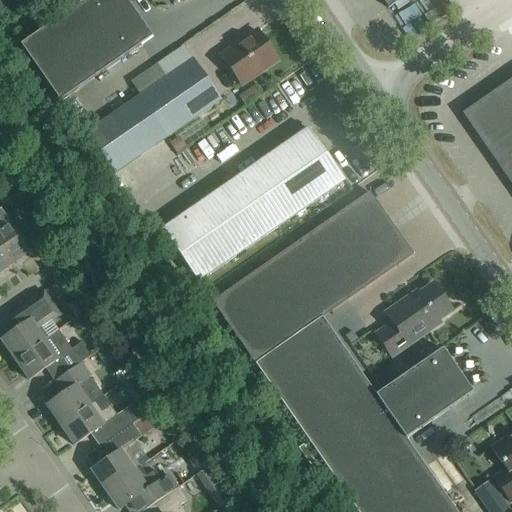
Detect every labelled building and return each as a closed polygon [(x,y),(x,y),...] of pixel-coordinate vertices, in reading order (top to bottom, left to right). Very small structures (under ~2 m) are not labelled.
[(0,0),(0,13),(19,0),(0,0)] [(124,0),(88,0),(20,47),(59,104),(152,40),(124,0)] [(381,0),(388,9),(401,0),(381,0)] [(241,87),(277,62),(256,32),(220,57),(241,87)] [(191,61),(139,96),(138,97),(167,139),(220,102),(191,60),(191,61)] [(511,80),(462,115),(511,187),(511,80)] [(120,171),(167,139),(138,98),(91,130),(120,171)] [(198,284),(344,182),(307,130),(161,232),(198,284)] [(186,147),(179,137),(170,144),(177,153),(186,147)] [(374,394),(322,319),(412,256),(369,194),(211,304),(356,511),(455,511),(405,439),(374,394)] [(0,226),(0,249),(11,266),(30,252),(8,220),(8,221),(1,209),(0,209),(0,223),(1,225),(0,226)] [(0,273),(11,266),(0,249),(0,273)] [(452,313),(432,285),(410,300),(408,298),(385,314),(392,324),(375,336),(391,359),(440,325),(438,322),(452,313)] [(15,362),(44,342),(37,333),(60,317),(44,293),(7,318),(17,331),(1,342),(15,362)] [(54,383),(80,364),(90,358),(81,344),(71,351),(58,331),(44,342),(15,362),(28,381),(45,370),(54,383)] [(351,332),(345,337),(350,344),(357,340),(351,332)] [(442,350),(375,396),(406,440),(473,394),(442,350)] [(63,396),(46,407),(60,427),(95,403),(94,402),(102,397),(96,388),(80,364),(54,383),(63,396)] [(95,403),(60,427),(74,447),(103,427),(112,440),(132,426),(146,416),(137,403),(117,417),(110,407),(102,397),(94,402),(95,403)] [(141,438),(132,426),(112,440),(103,446),(112,458),(91,472),(105,492),(140,468),(133,458),(141,452),(135,443),(141,438)] [(511,434),(491,449),(506,470),(493,479),(510,503),(511,501),(511,434)] [(146,477),(140,468),(105,492),(118,511),(124,508),(127,511),(144,511),(147,510),(177,490),(168,477),(161,481),(155,472),(146,477)] [(182,511),(179,507),(186,502),(177,490),(147,510),(148,511),(182,511)] [(509,511),(500,497),(484,508),(486,511),(509,511)]
